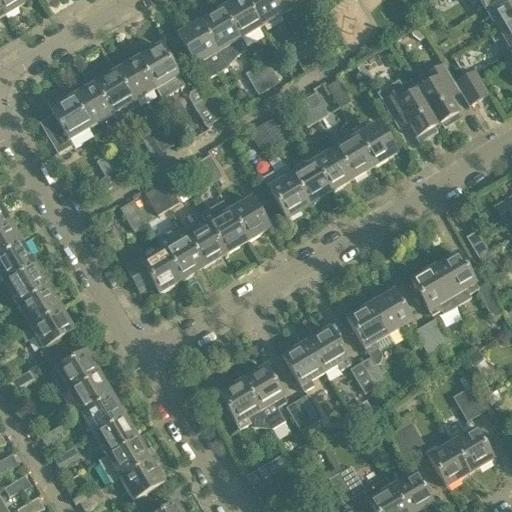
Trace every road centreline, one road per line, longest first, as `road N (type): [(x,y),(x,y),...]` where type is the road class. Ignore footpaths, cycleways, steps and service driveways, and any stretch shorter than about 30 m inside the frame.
road 1 (residential): [(143,366),(511,141)]
road 2 (residential): [(143,366),(0,127)]
road 3 (residential): [(232,511),(143,366)]
road 4 (residential): [(0,73),(119,0)]
